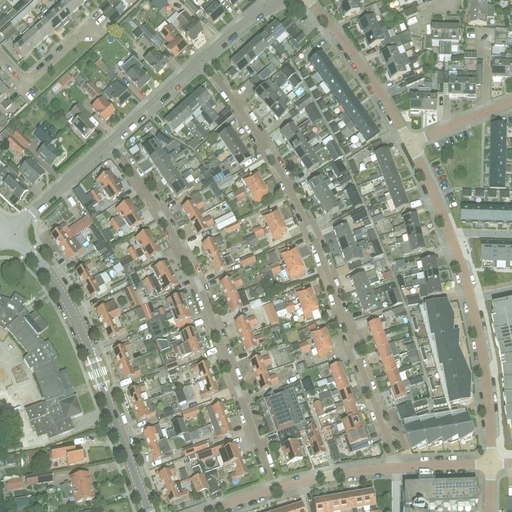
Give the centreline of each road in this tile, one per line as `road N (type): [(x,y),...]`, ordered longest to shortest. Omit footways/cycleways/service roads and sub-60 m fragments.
road 1 (residential): [(200,60),(295,204),(390,448),(390,469)]
road 2 (residential): [(105,144),(152,203),(189,271),(272,488)]
road 3 (tertiary): [(148,511),(73,313),(10,232)]
road 4 (residential): [(491,464),(481,333),(449,232)]
road 5 (residential): [(408,142),(310,0)]
road 6 (residential): [(10,232),(105,144)]
road 7 (residential): [(93,24),(25,84),(0,56)]
road 8 (residential): [(105,144),(200,60)]
